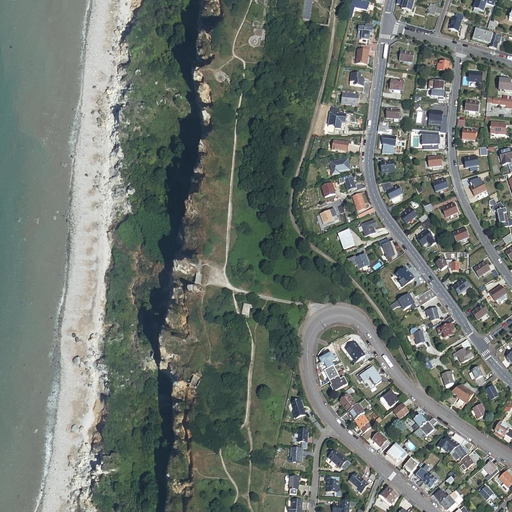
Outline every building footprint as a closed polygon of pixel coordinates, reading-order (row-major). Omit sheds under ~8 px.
[(310,21),(313,0),(306,0),(303,20),(310,21)] [(356,9),(369,12),(371,3),(359,0),(354,0),(355,0),(354,8),(356,9)] [(495,4),(488,2),(488,0),(477,0),(477,3),(486,6),(494,8),(494,7),(495,5),(495,4)] [(402,11),(412,13),(414,5),(404,3),(402,11)] [(484,14),(486,6),(477,3),(474,10),(476,11),(476,14),(478,15),(479,12),(484,14)] [(462,23),(453,20),(450,31),(459,34),(462,23)] [(488,30),(495,32),(497,25),(490,23),(488,30)] [(370,34),(372,35),(374,26),(365,24),(365,29),(358,28),(358,35),(361,35),(360,47),(368,48),(370,37),(370,34)] [(267,31),(263,30),(262,37),(256,36),(253,35),(250,37),(248,39),(248,42),(250,45),(251,47),(254,47),(256,47),(259,46),(260,42),(265,43),(267,31)] [(474,41),(491,45),(494,36),(477,31),(474,41)] [(494,36),(491,45),(490,49),(496,51),(498,45),(499,45),(501,38),(494,36)] [(356,65),(366,67),(369,53),(358,51),(356,65)] [(400,63),(412,65),(414,55),(401,53),(400,63)] [(451,69),(448,69),(449,64),(434,62),(434,64),(435,65),(435,66),(438,66),(438,68),(438,69),(438,70),(440,70),(439,72),(450,74),(451,69)] [(225,81),(228,81),(228,77),(226,77),(224,74),(221,73),(218,74),(216,76),(215,79),(216,82),(218,84),(221,85),(224,84),(225,81)] [(364,79),(361,79),(361,75),(351,74),(350,83),(355,84),(354,87),(364,89),(365,82),(364,82),(364,79)] [(469,83),(481,85),(482,75),(470,74),(469,83)] [(390,91),(403,93),(404,83),(391,82),(390,91)] [(434,92),(443,93),(444,84),(435,83),(434,92)] [(445,100),(446,93),(443,93),(434,92),(433,92),(432,98),(440,99),(440,101),(444,101),(444,100),(445,100)] [(357,108),(359,97),(355,97),(356,94),(354,94),(353,97),(343,95),(341,105),(352,106),(352,108),(357,108)] [(503,101),(487,99),(485,118),(492,118),(493,114),(489,113),(490,105),(506,107),(506,110),(511,110),(511,101),(511,102),(503,101)] [(466,112),(478,114),(479,104),(467,103),(466,112)] [(340,124),(343,125),(345,117),(337,115),(338,110),(333,108),(331,115),(330,115),(326,129),(324,128),(324,132),(332,134),(333,129),(338,131),(340,124)] [(386,120),(399,121),(400,112),(387,111),(386,120)] [(429,127),(441,128),(443,114),(430,113),(429,122),(429,127)] [(491,133),(505,135),(506,125),(492,123),(491,133)] [(462,141),(475,142),(476,133),(463,132),(462,141)] [(442,148),(443,134),(433,133),(432,138),(435,138),(434,141),(432,141),(432,142),(428,141),(428,146),(431,146),(431,147),(442,148)] [(393,148),(395,148),(397,139),(384,137),(383,146),(384,146),(393,148)] [(331,152),(346,155),(348,145),(333,142),(331,152)] [(395,154),(395,152),(395,151),(394,151),(393,149),(393,148),(384,146),(383,149),(382,152),(383,152),(382,156),(394,156),(394,154),(395,154)] [(511,152),(511,151),(499,154),(503,167),(508,166),(510,175),(511,174),(511,152)] [(429,170),(442,168),(441,159),(428,160),(429,170)] [(466,170),(478,168),(477,159),(464,161),(466,170)] [(347,167),(346,167),(345,162),(329,164),(331,177),(338,177),(338,175),(347,173),(347,167)] [(382,175),(394,174),(393,164),(381,165),(382,175)] [(348,193),(356,190),(352,180),(351,180),(344,182),(345,186),(348,193)] [(436,194),(448,190),(445,181),(433,185),(436,194)] [(471,189),(475,197),(486,192),(482,183),(471,189)] [(391,202),(402,196),(398,188),(393,190),(390,184),(381,185),(385,194),(387,193),(391,202)] [(326,200),(335,197),(331,186),(323,189),(326,200)] [(361,208),(366,206),(363,196),(354,199),(358,211),(361,210),(361,208)] [(508,223),(505,211),(502,207),(500,204),(496,206),(494,201),(489,203),(488,207),(493,208),(492,211),(494,213),(497,213),(499,225),(503,225),(503,229),(509,228),(508,223)] [(424,208),(426,214),(434,211),(432,205),(424,208)] [(446,219),(458,214),(454,205),(443,210),(446,219)] [(406,225),(417,218),(411,210),(401,217),(406,225)] [(324,226),(333,223),(329,212),(320,215),(324,226)] [(428,221),(425,216),(419,220),(422,225),(428,221)] [(425,230),(431,226),(428,221),(422,225),(421,225),(425,230)] [(366,238),(375,234),(373,231),(371,224),(362,227),(366,238)] [(345,249),(355,245),(350,230),(339,234),(345,249)] [(453,235),(456,244),(468,239),(465,230),(453,235)] [(423,247),(433,240),(431,238),(433,236),(429,231),(417,239),(423,247)] [(507,247),(511,243),(511,236),(511,234),(503,240),(507,247)] [(388,258),(395,255),(391,243),(383,245),(388,258)] [(469,253),(474,249),(471,244),(465,247),(469,253)] [(368,266),(370,266),(366,255),(357,258),(359,265),(361,269),(363,268),(364,271),(369,269),(368,266)] [(356,267),(359,265),(357,258),(356,257),(348,260),(356,267)] [(448,267),(445,261),(444,258),(440,261),(439,260),(438,261),(439,262),(435,265),(441,272),(448,267)] [(453,272),(459,272),(459,264),(453,264),(453,261),(445,261),(448,267),(450,275),(453,275),(453,272)] [(479,278),(490,272),(485,264),(474,270),(479,278)] [(402,289),(413,281),(412,280),(414,279),(411,274),(409,276),(404,270),(401,273),(400,272),(396,275),(401,282),(399,284),(402,289)] [(190,294),(199,295),(199,289),(202,289),(203,274),(198,274),(196,277),(195,287),(191,287),(188,288),(187,291),(189,293),(190,294)] [(453,288),(459,296),(469,288),(464,281),(453,288)] [(495,302),(506,295),(501,288),(490,294),(495,302)] [(437,298),(432,291),(431,290),(416,299),(421,308),(437,298)] [(417,310),(408,295),(402,299),(396,303),(390,307),(393,310),(396,308),(401,308),(401,307),(404,311),(410,307),(413,312),(417,310)] [(244,304),(242,314),(249,315),(250,309),(253,310),(254,308),(252,307),(252,305),(244,304)] [(478,322),(488,314),(482,306),(472,314),(478,322)] [(431,322),(439,320),(436,313),(437,312),(437,309),(425,313),(427,319),(430,318),(431,322)] [(452,331),(454,331),(451,325),(455,323),(451,317),(439,325),(441,329),(437,331),(439,336),(443,334),(445,339),(453,335),(452,331)] [(424,343),(421,333),(418,334),(417,332),(415,329),(410,331),(410,334),(410,336),(413,335),(416,346),(424,343)] [(464,350),(470,347),(467,341),(461,344),(464,350)] [(356,363),(364,356),(353,343),(345,350),(356,363)] [(466,353),(464,350),(457,354),(458,358),(461,364),(469,360),(474,357),(469,350),(466,353)] [(324,373),(334,368),(328,356),(321,359),(323,363),(319,365),(324,373)] [(429,361),(423,364),(428,372),(433,369),(429,361)] [(379,378),(371,366),(364,371),(372,383),(379,378)] [(330,383),(339,378),(334,368),(324,373),(323,373),(326,379),(328,380),(327,380),(329,384),(330,383)] [(476,381),(483,377),(479,369),(472,372),(476,381)] [(452,384),(453,384),(451,375),(452,374),(451,372),(442,374),(445,387),(452,385),(452,384)] [(190,387),(190,389),(197,392),(198,389),(199,389),(202,380),(201,379),(194,376),(192,382),(189,382),(188,386),(190,387)] [(480,387),(486,382),(483,377),(476,381),(480,387)] [(341,390),(348,387),(344,380),(341,381),(339,378),(330,383),(331,385),(334,391),(340,389),(341,390)] [(329,386),(333,394),(341,390),(340,389),(334,391),(331,385),(329,386)] [(497,393),(494,387),(486,392),(490,401),(498,398),(496,394),(497,393)] [(458,400),(466,405),(472,397),(460,388),(452,393),(457,397),(459,398),(458,400)] [(390,408),(399,402),(392,393),(383,399),(390,408)] [(348,413),(356,407),(349,397),(340,404),(343,408),(344,407),(348,413)] [(295,420),(306,417),(301,401),(292,404),(295,412),(293,413),(295,420)] [(399,420),(408,413),(402,405),(393,412),(399,420)] [(363,417),(364,415),(358,406),(356,407),(348,413),(355,422),(363,417)] [(478,420),(485,416),(482,409),(480,407),(473,411),(474,412),(476,416),(478,420)] [(412,414),(415,418),(423,412),(418,409),(412,414)] [(415,433),(427,424),(421,416),(414,422),(417,425),(412,429),(415,433)] [(363,432),(368,429),(367,426),(369,425),(363,417),(355,422),(361,431),(362,430),(363,432)] [(426,438),(434,432),(431,427),(437,423),(433,420),(427,424),(415,433),(413,435),(418,439),(423,435),(426,438)] [(385,429),(384,429),(381,425),(379,423),(378,424),(384,435),(387,433),(385,429)] [(511,432),(500,424),(498,427),(497,426),(496,428),(497,429),(495,432),(504,438),(505,437),(511,441),(511,432)] [(299,445),(307,445),(308,433),(305,433),(306,432),(300,431),(299,445)] [(386,441),(388,440),(383,435),(380,432),(379,434),(386,441)] [(385,444),(387,442),(386,441),(379,434),(372,442),(375,444),(374,445),(376,447),(377,446),(381,449),(383,451),(388,446),(385,444)] [(468,443),(456,435),(452,440),(465,448),(468,443)] [(446,440),(439,450),(448,456),(449,454),(450,455),(454,452),(460,447),(461,447),(449,440),(446,440)] [(403,462),(408,456),(403,452),(396,445),(388,455),(399,464),(402,461),(403,462)] [(462,462),(468,457),(465,453),(466,453),(465,451),(464,451),(460,447),(454,452),(456,454),(453,456),(457,461),(460,459),(462,462)] [(293,464),(302,465),(303,459),(302,459),(303,450),(293,449),(292,459),(294,459),(293,464)] [(329,459),(341,470),(348,462),(336,451),(329,459)] [(467,470),(474,465),(468,457),(462,462),(461,462),(467,470)] [(417,470),(416,469),(418,467),(411,461),(403,469),(412,477),(417,470)] [(495,477),(499,474),(490,463),(488,465),(484,468),(491,477),(493,475),(495,477)] [(423,483),(428,477),(420,470),(416,474),(418,475),(416,478),(422,484),(423,483)] [(508,489),(511,484),(511,477),(510,478),(507,473),(499,480),(508,489)] [(362,495),(368,488),(361,481),(362,480),(356,475),(350,482),(360,491),(359,492),(362,495)] [(435,486),(437,483),(429,476),(428,477),(423,483),(431,490),(433,487),(434,488),(435,486)] [(290,491),(299,492),(300,483),(300,479),(288,478),(286,479),(286,480),(287,482),(287,486),(291,486),(290,491)] [(327,494),(338,495),(339,485),(333,484),(334,480),(326,479),(326,484),(328,484),(327,494)] [(368,488),(369,486),(362,480),(361,481),(368,488)] [(488,500),(494,495),(487,488),(482,493),(488,500)] [(448,494),(446,495),(442,491),(441,492),(440,491),(435,495),(436,496),(435,497),(441,504),(449,497),(453,494),(450,489),(447,492),(448,494)] [(379,497),(390,507),(398,498),(389,490),(386,494),(383,492),(379,497)] [(441,504),(447,511),(456,505),(449,497),(441,504)] [(353,504),(347,503),(337,503),(337,507),(332,507),(331,511),(346,511),(347,508),(353,508),(353,504)]
